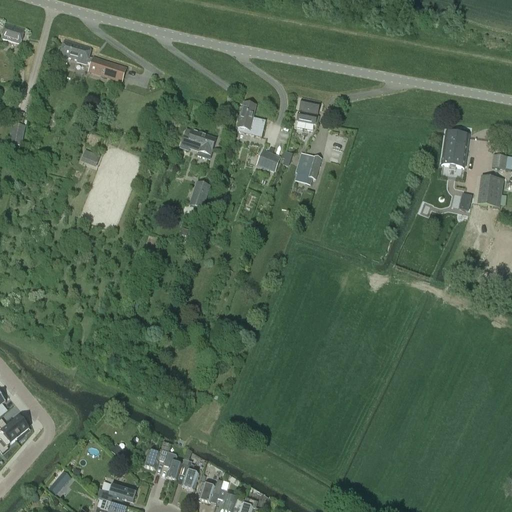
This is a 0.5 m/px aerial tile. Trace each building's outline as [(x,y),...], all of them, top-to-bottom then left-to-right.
[(5,25),(1,40),(21,46),(25,31),(5,25)] [(92,59),(92,60),(88,59),(91,49),(64,41),(60,57),(63,58),(64,60),(68,61),(69,59),(87,65),(87,64),(90,65),(88,74),(122,85),(126,70),(92,59)] [(298,124),(296,129),(313,132),(314,126),(315,126),(320,104),(301,100),(296,123),(298,124)] [(256,108),(244,105),(238,129),(250,132),(256,108)] [(18,114),(16,126),(13,126),(9,145),(21,148),(25,128),(22,127),(24,115),(18,114)] [(192,132),(192,133),(186,131),(180,148),(181,148),(189,151),(191,146),(201,150),(199,154),(210,157),(216,140),(192,132)] [(447,134),(442,168),(464,171),(468,137),(447,134)] [(276,158),(273,157),(262,153),(257,167),(268,171),(270,172),(276,158)] [(88,165),(100,167),(101,157),(90,155),(88,165)] [(305,186),(310,188),(312,181),(316,182),(322,161),(314,158),(314,159),(301,155),(295,175),(297,176),(307,180),(305,186)] [(507,159),(493,157),(491,170),(505,172),(507,159)] [(481,178),(477,207),(499,210),(503,181),(481,178)] [(211,188),(196,184),(189,208),(203,212),(211,188)] [(463,195),(460,211),(468,212),(471,197),(463,195)] [(0,431),(0,442),(1,442),(7,449),(16,441),(18,443),(24,439),(22,437),(27,432),(19,421),(9,429),(2,435),(0,431)] [(169,455),(172,446),(163,444),(160,452),(169,455)] [(118,456),(123,451),(118,446),(113,452),(118,456)] [(164,464),(167,454),(160,452),(159,452),(158,456),(149,453),(144,469),(156,473),(159,462),(164,464)] [(166,480),(177,483),(182,467),(177,465),(177,463),(176,461),(177,459),(176,457),(167,454),(164,464),(163,467),(169,469),(166,480)] [(195,475),(193,474),(194,472),(193,470),(194,468),(191,467),(192,465),(190,465),(188,464),(190,459),(185,458),(184,463),(182,467),(177,483),(176,486),(183,487),(182,489),(193,492),(198,476),(195,475)] [(64,474),(49,491),(56,497),(71,480),(64,474)] [(221,491),(222,488),(222,487),(223,483),(218,482),(216,486),(214,485),(213,489),(204,486),(199,503),(210,506),(213,495),(218,497),(220,491),(221,491)] [(121,507),(123,501),(133,504),(137,493),(112,485),(109,494),(106,493),(104,502),(111,504),(121,507)] [(233,511),(234,510),(237,500),(232,499),(233,496),(233,495),(225,493),(221,491),(220,491),(218,497),(217,501),(224,503),(220,511),(233,511)] [(240,501),(237,500),(234,510),(240,511),(239,511),(252,511),(253,509),(256,510),(257,506),(247,503),(245,507),(244,507),(245,501),(241,499),(240,501)] [(127,511),(128,509),(121,507),(111,504),(104,502),(103,502),(100,511),(98,510),(97,511),(127,511)]
